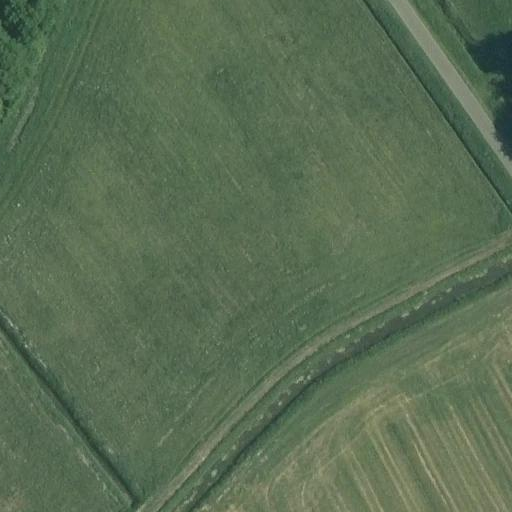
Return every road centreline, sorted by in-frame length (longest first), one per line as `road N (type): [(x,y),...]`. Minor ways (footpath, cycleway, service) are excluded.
road 1 (track): [(511,246),(320,347),(157,511)]
road 2 (unclassified): [(511,164),(397,0)]
